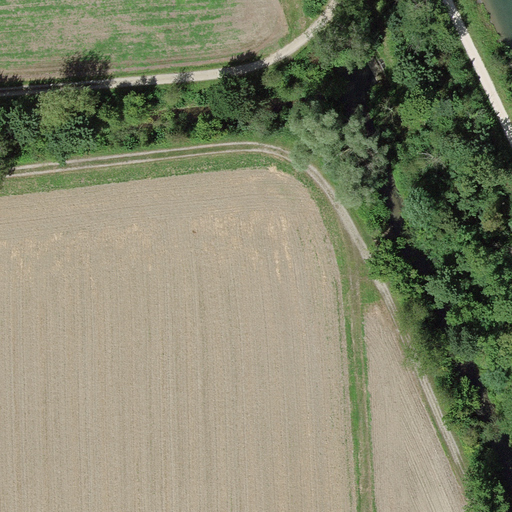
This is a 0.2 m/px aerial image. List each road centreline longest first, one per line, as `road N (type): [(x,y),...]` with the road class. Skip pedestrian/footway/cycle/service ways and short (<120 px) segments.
road 1 (track): [(0,178),(258,147),(304,170),(345,222),(390,306),(476,511)]
road 2 (track): [(0,97),(237,71),(278,58),(314,30)]
road 3 (track): [(345,222),(362,511)]
road 4 (track): [(445,0),(511,138)]
